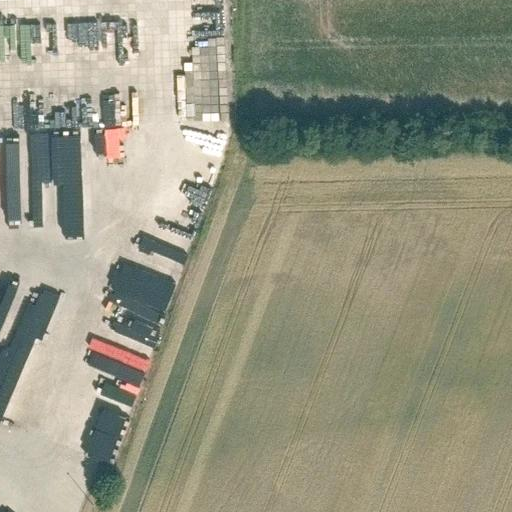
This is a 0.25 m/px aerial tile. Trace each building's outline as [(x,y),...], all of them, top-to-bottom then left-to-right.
[(223,0),(188,0),(171,1),(172,34),(225,31),(223,0)] [(13,27),(14,43),(69,40),(68,23),(13,27)] [(122,23),(74,25),(75,48),(91,47),(91,39),(123,38),(122,23)] [(219,44),(188,45),(189,68),(182,68),(183,91),(222,89),(219,44)] [(45,193),(97,190),(93,130),(41,133),(45,193)] [(0,224),(31,224),(29,131),(0,131),(0,224)] [(169,137),(150,177),(195,199),(215,159),(169,137)] [(140,216),(122,284),(130,286),(127,296),(153,303),(174,225),(140,216)] [(161,330),(119,315),(108,344),(150,358),(161,330)] [(0,416),(24,424),(54,335),(27,325),(20,344),(16,345),(0,339),(0,416)] [(112,381),(106,405),(76,398),(71,422),(88,427),(88,425),(101,428),(104,417),(116,419),(117,415),(127,417),(134,387),(112,381)]
